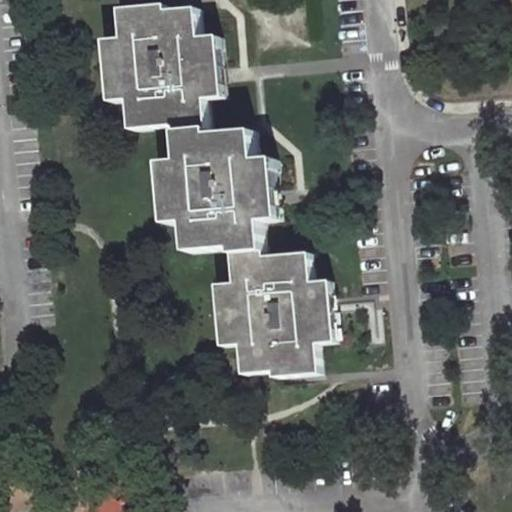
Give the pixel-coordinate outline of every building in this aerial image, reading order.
[(329,344),(322,284),(316,284),(313,253),(269,259),(265,224),(273,223),(267,163),(260,164),(256,132),(210,137),(207,101),(216,101),(212,41),(204,41),(201,12),(178,14),(177,7),(129,10),(131,42),(125,42),(130,103),(135,102),(137,132),(182,129),(185,162),(177,163),(184,223),(190,222),(193,253),(237,248),(240,283),(234,283),(241,344),(244,343),(248,380),(275,377),(275,372),(323,367),(321,344),(329,344)] [(223,39),(212,41),(216,101),(229,100),(223,39)] [(130,103),(125,42),(112,43),(118,104),(130,103)] [(278,161),(267,163),(273,223),(285,222),(278,161)] [(165,164),(172,224),(184,223),(177,163),(165,164)] [(332,282),(322,284),(329,344),(339,342),(332,282)] [(223,285),(230,345),(241,344),(234,283),(223,285)]
